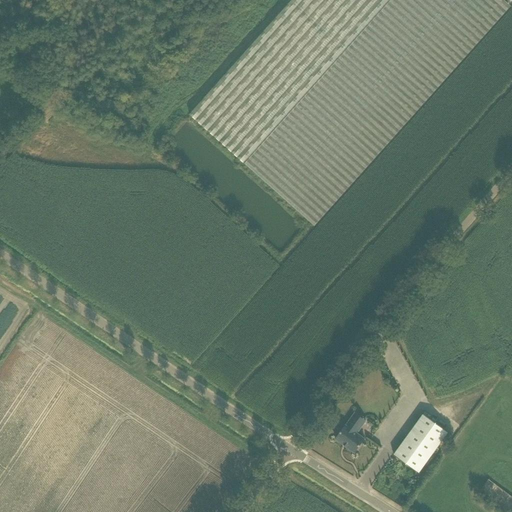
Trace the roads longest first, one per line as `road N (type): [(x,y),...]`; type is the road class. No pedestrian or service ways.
road 1 (unclassified): [(289,450),(511,173)]
road 2 (unclassified): [(289,450),(0,254)]
